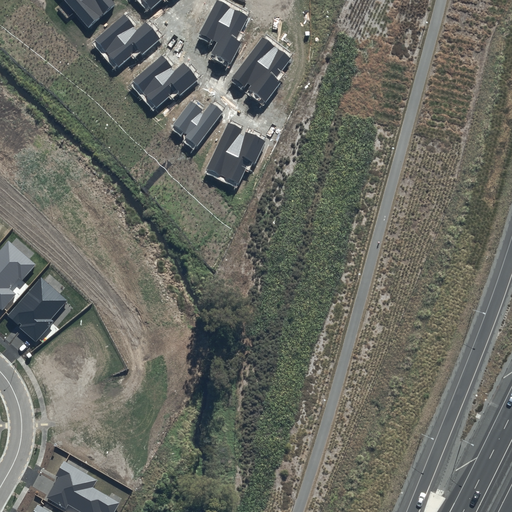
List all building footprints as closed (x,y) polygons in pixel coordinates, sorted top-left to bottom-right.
[(63,0),(88,28),(116,3),(113,0),(63,0)] [(143,0),(151,9),(161,0),(143,0)] [(236,39),(248,17),(217,0),(200,33),(217,41),(211,53),(232,64),(243,43),(236,39)] [(137,29),(124,15),(96,40),(119,66),(138,49),(142,54),(160,38),(146,22),(137,29)] [(291,58),(262,37),(232,77),(245,87),(247,84),(250,85),(248,88),(266,102),(280,83),(275,79),(291,58)] [(198,79),(184,63),(175,70),(162,55),(133,80),(156,107),(176,90),(180,94),(198,79)] [(203,110),(191,101),(174,124),(188,135),(186,137),(197,146),(223,112),(210,103),(203,113),(201,112),(203,110)] [(242,129),(228,122),(206,169),(238,184),(250,161),(255,163),(265,141),(245,132),(243,135),(240,133),(242,129)] [(8,240),(0,249),(0,308),(2,310),(16,294),(9,288),(19,277),(22,280),(36,264),(8,240)] [(68,300),(41,277),(8,316),(18,325),(20,323),(22,325),(19,327),(36,342),(54,321),(51,319),(68,300)] [(97,480),(64,461),(56,475),(60,477),(48,498),(66,508),(68,505),(80,511),(100,511),(101,511),(114,511),(119,503),(93,488),(97,480)]
